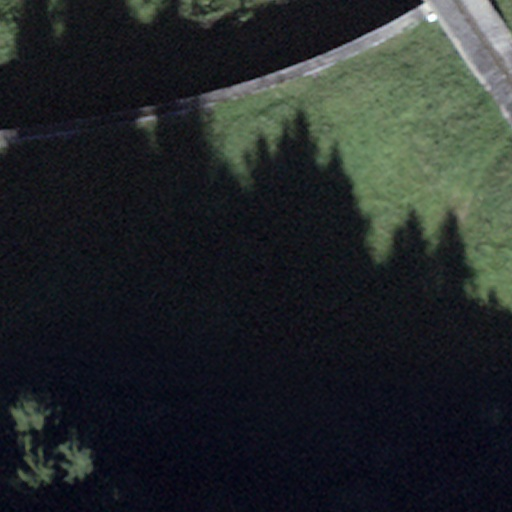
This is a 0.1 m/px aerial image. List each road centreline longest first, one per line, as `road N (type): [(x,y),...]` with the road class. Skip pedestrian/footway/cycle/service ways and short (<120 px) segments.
road 1 (primary): [(0,189),(254,147),(381,103),(511,38)]
road 2 (track): [(0,362),(511,388)]
